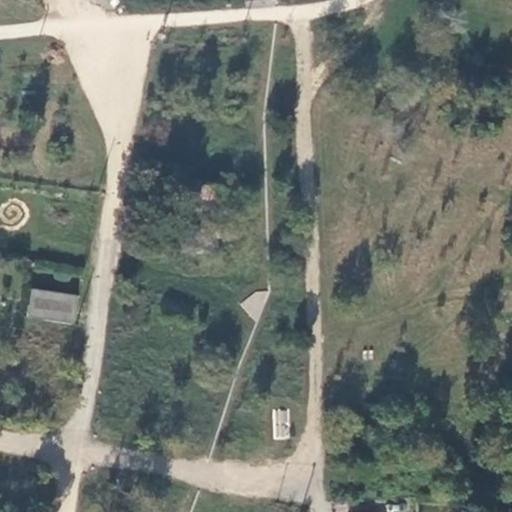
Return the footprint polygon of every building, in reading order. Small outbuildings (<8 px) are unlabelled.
[(327,159),(355,155),(352,135),(324,139),(327,159)] [(334,204),(389,204),(389,168),(334,168),(334,204)] [(221,187),(136,175),(132,200),(148,203),(148,201),(218,211),(221,187)] [(214,257),(218,220),(204,218),(200,241),(194,239),(192,254),(214,257)] [(20,318),(65,325),(69,298),(24,291),(20,318)]
